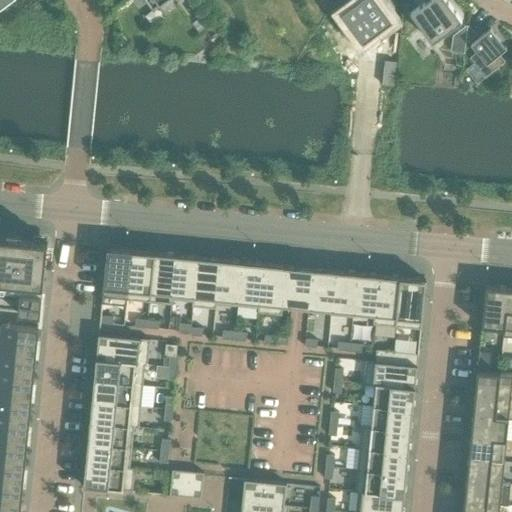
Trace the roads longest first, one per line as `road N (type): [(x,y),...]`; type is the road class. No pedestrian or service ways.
road 1 (residential): [(71,213),(445,250)]
road 2 (residential): [(44,511),(71,213)]
road 3 (residential): [(422,511),(445,250)]
road 4 (residential): [(77,0),(90,47),(81,154)]
